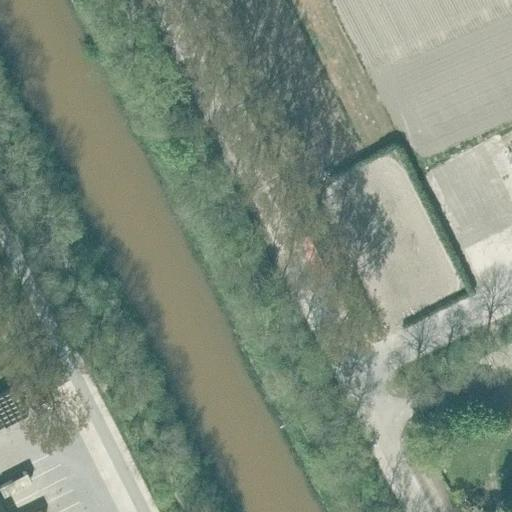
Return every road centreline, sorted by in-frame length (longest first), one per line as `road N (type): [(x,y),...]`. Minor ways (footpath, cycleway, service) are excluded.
road 1 (unclassified): [(421,511),(162,0)]
road 2 (unclassified): [(143,511),(0,229)]
